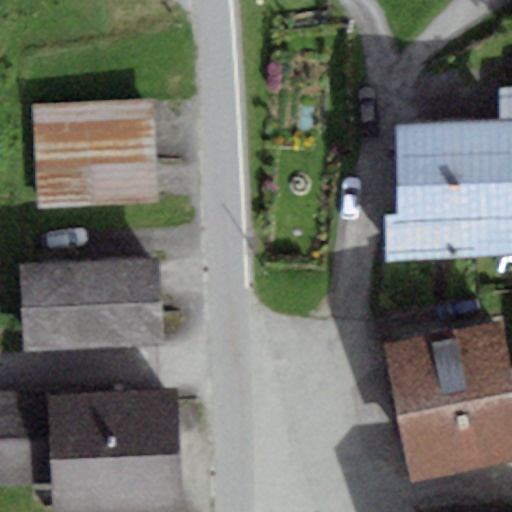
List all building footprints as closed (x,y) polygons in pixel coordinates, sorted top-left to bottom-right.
[(156,110),(38,111),(39,202),(156,201),(156,110)] [(511,125),(405,132),(410,213),(390,215),(393,265),(511,257),(511,125)] [(161,262),(26,275),(33,351),(168,338),(161,262)] [(511,358),(506,321),(395,339),(418,472),(511,455),(511,358)] [(187,511),(179,394),(0,406),(0,472),(1,487),(59,483),(61,511),(187,511)]
